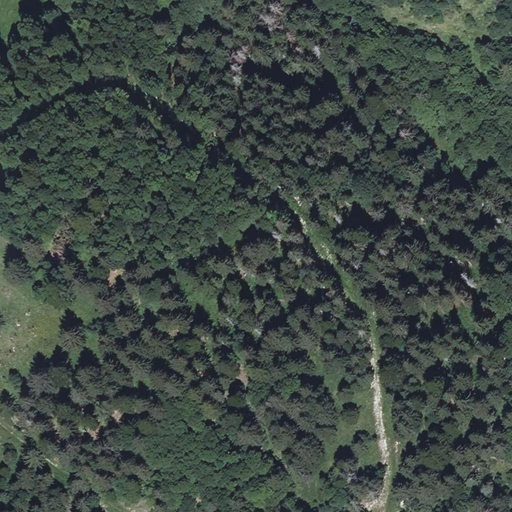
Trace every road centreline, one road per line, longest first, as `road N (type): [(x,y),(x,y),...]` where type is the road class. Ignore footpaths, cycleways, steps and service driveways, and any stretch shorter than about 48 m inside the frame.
road 1 (track): [(0,155),(66,104),(148,95),(257,174),(317,238),(364,306),(378,386),(384,511)]
road 2 (track): [(133,511),(39,431),(0,410)]
